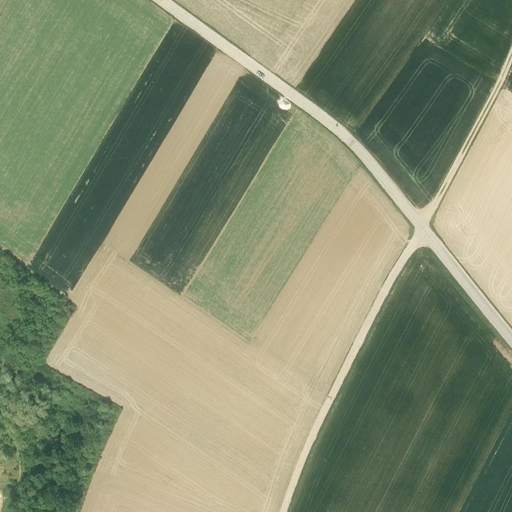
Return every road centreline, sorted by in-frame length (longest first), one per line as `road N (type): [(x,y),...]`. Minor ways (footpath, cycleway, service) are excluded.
road 1 (track): [(511,57),(367,325),(284,511)]
road 2 (tertiary): [(160,0),(321,115),(364,154),(421,229)]
road 3 (tertiary): [(511,338),(421,229)]
